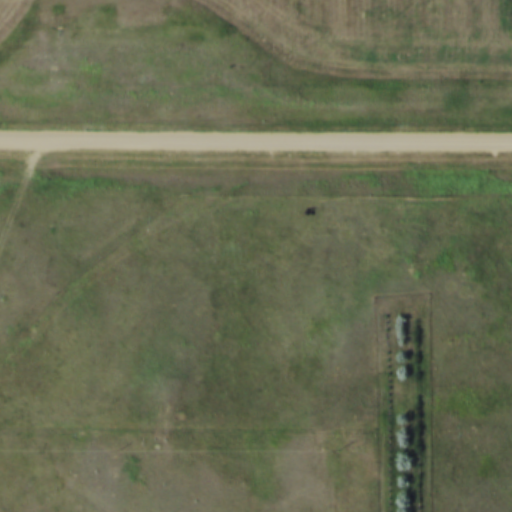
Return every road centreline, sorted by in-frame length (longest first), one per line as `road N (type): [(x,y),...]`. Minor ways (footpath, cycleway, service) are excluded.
road 1 (residential): [(0,139),(511,138)]
road 2 (track): [(48,139),(0,254)]
